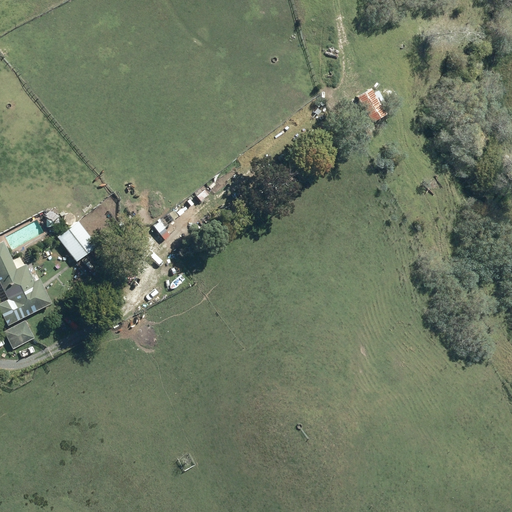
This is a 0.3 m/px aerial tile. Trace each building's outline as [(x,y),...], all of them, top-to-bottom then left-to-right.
[(377,104),(382,101),(375,91),(371,94),(367,88),(353,97),(369,122),(383,113),(377,104)] [(150,226),(156,233),(161,229),(156,222),(150,226)] [(74,223),(54,239),(73,262),(93,245),(74,223)] [(0,318),(3,325),(48,303),(36,279),(30,281),(22,264),(12,269),(0,244),(0,318)] [(24,321),(2,332),(10,349),(32,338),(24,321)]
